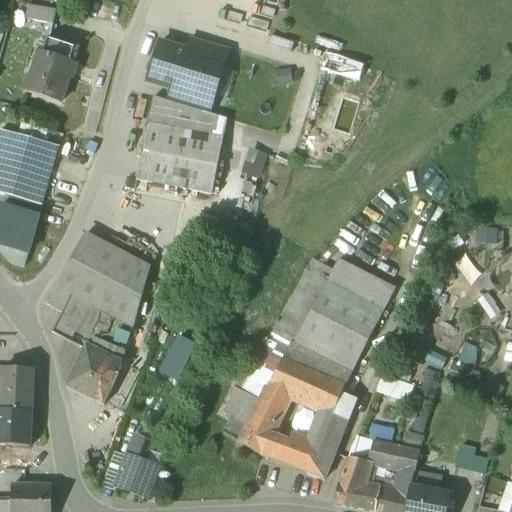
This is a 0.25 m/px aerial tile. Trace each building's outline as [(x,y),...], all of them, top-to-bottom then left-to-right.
[(56,11),(28,5),(25,20),(53,25),(56,11)] [(192,39),(188,53),(223,64),(225,64),(229,51),(192,39)] [(78,50),(46,40),(41,55),(37,53),(29,78),(27,77),(22,93),(59,105),(78,50)] [(188,53),(161,44),(148,82),(172,90),(211,102),(223,64),(188,53)] [(369,79),(372,61),(331,55),(328,73),(369,79)] [(211,102),(172,90),(168,103),(209,116),(213,103),(211,102)] [(215,122),(151,109),(148,125),(212,137),(215,122)] [(212,137),(148,125),(137,181),(212,195),(223,139),(212,137)] [(58,147),(0,130),(0,195),(41,207),(47,187),(49,187),(50,189),(56,169),(52,168),(58,147)] [(0,246),(28,254),(41,207),(5,197),(0,212),(0,246)] [(126,257),(85,235),(67,267),(66,266),(56,286),(101,310),(114,316),(134,327),(150,270),(145,267),(126,257)] [(131,247),(113,238),(108,247),(126,257),(131,248),(131,247)] [(24,268),(28,254),(0,246),(0,253),(11,265),(24,268)] [(150,258),(131,248),(126,257),(145,267),(150,258)] [(312,260),(248,380),(240,376),(234,388),(235,389),(261,401),(268,387),(283,360),(344,388),(351,372),(295,344),(327,283),(333,271),(312,260)] [(394,290),(338,262),(333,271),(327,283),(383,311),(394,290)] [(327,283),(295,344),(351,372),(352,372),(383,311),(327,283)] [(101,310),(56,286),(46,305),(62,314),(52,333),(64,340),(69,330),(89,340),(90,337),(101,310)] [(114,316),(101,310),(90,337),(97,339),(105,343),(114,316)] [(114,316),(105,343),(97,339),(92,352),(122,365),(131,338),(134,327),(114,316)] [(92,352),(85,349),(66,388),(103,406),(122,365),(92,352)] [(188,358),(173,351),(161,375),(175,382),(188,358)] [(344,388),(283,360),(268,387),(289,397),(320,411),(333,417),(333,416),(344,388)] [(33,371),(2,369),(0,399),(0,409),(0,410),(31,413),(33,371)] [(379,392),(411,403),(417,386),(385,375),(379,392)] [(289,397),(268,387),(261,401),(282,411),(289,397)] [(261,401),(235,389),(222,414),(231,418),(223,434),(240,444),(261,401)] [(282,411),(261,401),(240,444),(244,446),(260,456),(260,457),(261,457),(263,458),(279,464),(288,445),(277,440),(270,438),(272,432),(282,411)] [(0,410),(0,446),(30,448),(31,413),(0,410)] [(307,433),(303,442),(292,437),(288,445),(279,464),(284,466),(324,481),(347,421),(333,416),(333,417),(320,411),(311,435),(307,433)] [(371,438),(393,443),(395,430),(374,426),(371,438)] [(307,433),(296,429),(292,437),(303,442),(307,433)] [(279,436),(272,432),(270,438),(277,440),(279,436)] [(405,445),(422,449),(425,437),(409,433),(405,445)] [(153,444),(135,437),(127,458),(144,465),(153,444)] [(420,453),(375,443),(367,463),(370,464),(399,471),(414,475),(415,475),(420,453)] [(490,473),(492,459),(479,457),(480,448),(462,446),(460,470),(490,473)] [(144,465),(127,458),(115,486),(145,498),(157,470),(144,465)] [(367,463),(349,459),(338,486),(334,505),(370,511),(376,511),(380,493),(362,490),(370,464),(367,463)] [(394,496),(380,493),(376,511),(405,511),(407,499),(410,489),(414,475),(399,471),(394,496)] [(50,511),(51,486),(13,486),(12,511),(11,511),(50,511)] [(447,511),(451,497),(410,489),(407,499),(405,511),(447,511)]
